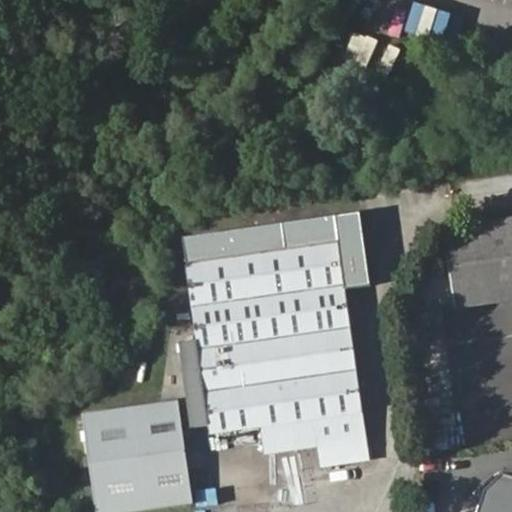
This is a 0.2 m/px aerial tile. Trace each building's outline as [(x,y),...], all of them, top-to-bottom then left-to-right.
[(388,78),(399,49),(354,31),(342,60),(388,78)] [(314,449),(361,443),(366,442),(358,410),(343,292),(369,288),(359,218),(183,241),(184,263),(207,430),(210,436),(291,425),(296,452),(314,449)] [(511,219),(445,229),(457,305),(511,296),(511,219)] [(427,277),(429,310),(453,309),(451,276),(427,277)] [(180,400),(81,413),(94,511),(140,511),(194,505),(180,400)] [(511,511),(511,478),(500,475),(484,491),(477,511),(511,511)]
